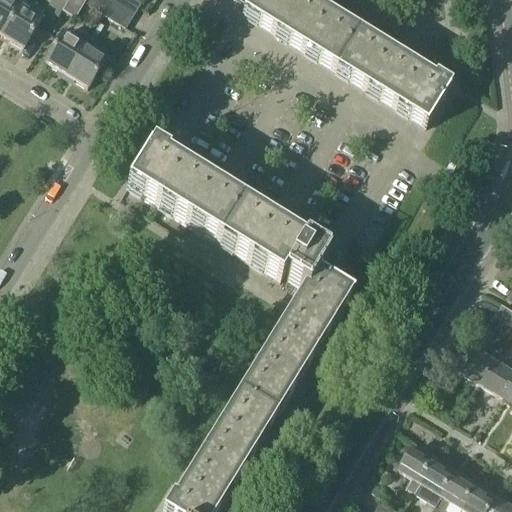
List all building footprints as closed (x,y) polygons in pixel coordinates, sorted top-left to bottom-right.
[(0,0),(0,39),(0,40),(18,11),(25,1),(23,0),(13,0),(10,6),(0,0)] [(69,0),(67,3),(61,13),(74,21),(80,11),(87,0),(69,0)] [(126,0),(115,0),(111,8),(132,21),(140,8),(126,0)] [(234,0),(234,1),(249,10),(243,19),(426,132),(451,92),(434,81),(430,88),(287,0),(234,0)] [(104,20),(125,33),(132,21),(111,8),(104,20)] [(40,24),(18,11),(0,40),(22,53),(40,24)] [(81,34),(74,46),(62,38),(44,67),(66,80),(83,51),(90,40),(81,34)] [(83,51),(66,80),(87,93),(105,64),(83,51)] [(220,511),(221,510),(219,509),(227,496),(229,497),(240,480),(238,478),(245,466),(248,467),(259,450),(256,449),(264,436),(267,437),(278,419),(275,418),(283,404),(286,406),(352,299),(337,290),(343,280),(332,273),(341,259),(316,243),(311,250),(303,245),(299,252),(164,168),(168,161),(152,151),(127,192),(129,193),(130,190),(143,198),(141,201),(159,212),(161,208),(174,216),(172,219),(280,287),(283,280),(304,293),(308,295),(177,505),(171,501),(164,511),(220,511)] [(511,314),(504,309),(503,308),(495,320),(511,330),(511,314)] [(482,390),(501,359),(502,357),(492,351),(486,360),(476,354),(461,377),(482,390)] [(511,366),(501,359),(482,390),(503,403),(511,388),(511,366)] [(511,388),(503,403),(511,408),(511,388)] [(401,475),(413,482),(406,493),(414,498),(436,463),(416,451),(401,475)] [(436,463),(414,498),(428,506),(424,511),(435,511),(458,477),(436,463)] [(447,511),(451,506),(460,511),(464,511),(478,489),(458,477),(435,511),(447,511)] [(376,489),(371,496),(382,503),(386,496),(376,489)] [(491,511),(498,502),(478,489),(464,511),(491,511)] [(511,511),(511,510),(498,502),(491,511),(511,511)]
